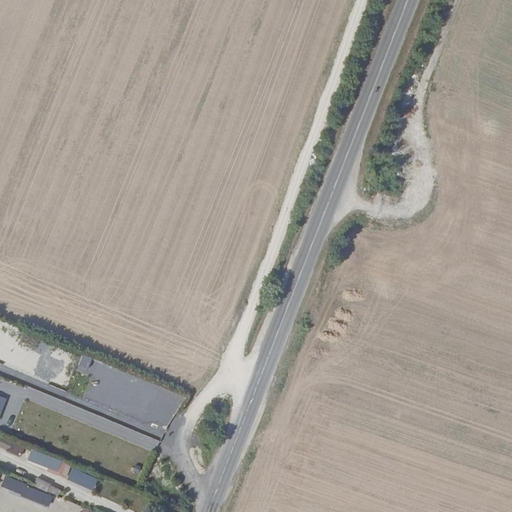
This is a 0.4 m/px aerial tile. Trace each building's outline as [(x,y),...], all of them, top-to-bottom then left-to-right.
[(17,396),(10,412),(16,415),(23,398),(17,396)] [(9,416),(5,427),(11,429),(15,418),(9,416)] [(0,447),(22,454),(26,444),(0,436),(0,447)] [(27,461),(67,476),(72,463),(32,448),(27,461)] [(4,477),(2,486),(10,488),(8,494),(51,506),(55,492),(4,477)] [(37,478),(35,486),(58,494),(61,487),(37,478)]
